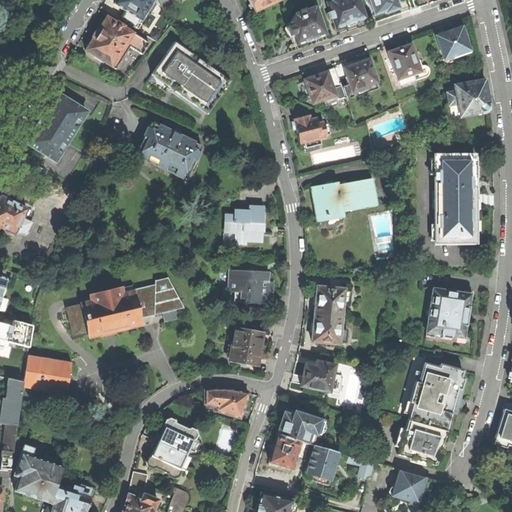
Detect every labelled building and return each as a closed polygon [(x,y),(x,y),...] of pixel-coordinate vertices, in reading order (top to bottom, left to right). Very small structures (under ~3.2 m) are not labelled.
[(115,0),(114,3),(129,12),(140,19),(152,0),(115,0)] [(158,0),(162,9),(170,5),(167,0),(158,0)] [(249,0),(250,1),(249,2),(248,5),(249,9),(253,10),(254,10),(255,11),(277,0),(249,0)] [(329,0),(330,1),(326,3),(329,13),(328,13),(330,19),(331,18),(335,29),(345,25),(348,27),(351,26),(353,25),(354,22),(365,18),(358,0),(329,0)] [(368,0),(374,15),(384,11),(385,14),(393,11),(399,9),(396,1),(397,0),(368,0)] [(315,6),(293,14),(288,23),(289,26),(287,27),(286,28),(286,29),(287,34),(288,35),(289,36),(292,35),(295,45),(304,41),(305,43),(311,40),(316,39),(316,38),(325,34),(315,6)] [(140,19),(129,12),(125,19),(126,20),(125,22),(135,28),(136,26),(138,27),(141,22),(139,20),(140,19)] [(92,39),(84,50),(114,69),(128,46),(141,54),(148,43),(122,26),(123,25),(117,21),(116,22),(106,16),(99,27),(97,28),(94,32),(92,36),(92,39)] [(448,32),(435,36),(444,60),(470,51),(461,27),(448,32)] [(169,88),(208,115),(231,82),(174,43),(151,76),(169,88)] [(412,74),(419,72),(410,45),(398,49),(387,53),(390,61),(393,72),(394,72),(397,80),(400,78),(403,85),(415,80),(412,74)] [(352,94),(358,94),(362,92),(368,89),(367,86),(376,82),(368,59),(354,64),(343,68),(346,77),(345,78),(347,85),(348,84),(352,94)] [(326,72),(332,89),(341,86),(334,67),(324,71),(325,73),(326,72)] [(315,76),(303,80),(311,104),(322,100),(324,106),(336,102),(332,89),(326,72),(325,73),(315,76)] [(169,88),(151,76),(147,82),(154,87),(165,94),(169,88)] [(458,104),(459,115),(460,117),(480,113),(483,112),(485,110),(487,108),(488,103),(486,92),(483,81),(454,86),(455,91),(456,96),(452,97),(454,105),(458,104)] [(456,96),(455,91),(446,93),(450,116),(459,115),(458,104),(454,105),(452,97),(456,96)] [(26,142),(55,160),(86,111),(56,93),(42,117),(26,142)] [(304,142),(305,148),(320,144),(318,138),(326,136),(323,122),(317,124),(315,119),(309,121),(308,116),(290,121),(292,131),(295,130),(297,134),(299,144),(304,142)] [(135,155),(186,179),(202,146),(173,133),(151,122),(135,155)] [(435,243),(475,243),(474,208),(469,205),(469,199),(469,195),(474,192),(474,155),(434,155),(435,243)] [(338,185),(343,211),(376,205),(371,179),(338,185)] [(344,217),(343,211),(338,185),(337,182),(311,187),(313,202),(317,222),(344,217)] [(14,233),(22,218),(27,209),(16,204),(9,200),(0,195),(0,228),(13,235),(14,233)] [(9,200),(16,204),(18,200),(11,196),(9,200)] [(246,242),(262,243),(263,233),(264,233),(264,229),(264,224),(263,224),(263,207),(248,207),(248,211),(233,211),(233,216),(225,215),(224,233),(234,234),(234,245),(246,245),(246,242)] [(14,233),(25,235),(32,223),(22,218),(14,233)] [(273,282),(268,282),(268,272),(228,270),(228,293),(234,293),(233,303),(267,305),(267,299),(272,299),(272,290),(273,282)] [(156,281),(156,284),(155,315),(163,313),(176,310),(184,308),(168,278),(156,281)] [(329,288),(344,289),(344,281),(330,280),(329,288)] [(151,316),(155,315),(156,284),(133,290),(140,320),(151,317),(151,316)] [(140,320),(133,290),(132,286),(90,296),(91,301),(81,304),(88,333),(89,337),(119,330),(141,325),(140,320)] [(342,305),(344,291),(344,289),(329,288),(316,287),(314,300),(313,315),(341,318),(342,305)] [(467,316),(467,310),(469,310),(469,306),(468,306),(470,294),(432,288),(426,328),(427,328),(431,334),(440,335),(440,339),(450,341),(451,337),(457,338),(462,334),(464,334),(465,326),(466,327),(467,324),(466,324),(467,316)] [(88,333),(81,304),(65,307),(72,337),(88,333)] [(178,318),(176,310),(163,313),(165,321),(178,318)] [(311,342),(339,345),(339,343),(345,344),(346,331),(340,330),(341,318),(313,315),(312,326),(311,342)] [(12,327),(0,323),(0,340),(28,348),(31,327),(13,321),(12,327)] [(229,362),(256,367),(260,348),(263,332),(235,327),(229,362)] [(27,356),(22,382),(22,387),(67,394),(71,363),(27,356)] [(300,386),(330,392),(334,374),(332,374),(334,365),(316,361),(315,366),(305,364),(303,372),(300,386)] [(457,389),(460,378),(462,371),(439,364),(438,368),(423,363),(417,382),(414,381),(408,402),(411,403),(407,420),(444,431),(452,404),(456,406),(457,402),(458,398),(455,397),(457,389)] [(9,422),(9,424),(16,425),(20,398),(22,387),(22,382),(11,379),(7,399),(4,399),(1,415),(11,417),(11,422),(9,422)] [(217,412),(240,419),(244,406),(248,393),(235,390),(228,390),(219,389),(211,390),(205,391),(205,404),(218,408),(217,412)] [(168,414),(181,418),(184,407),(171,403),(164,408),(168,414)] [(507,445),(511,446),(511,412),(503,409),(499,422),(494,438),(507,443),(507,445)] [(299,442),(307,444),(308,445),(312,446),(316,433),(319,434),(324,421),(315,418),(314,419),(294,413),(294,414),(287,411),(286,414),(283,414),(280,423),(277,435),(299,442)] [(192,441),(195,440),(197,435),(195,429),(190,427),(188,428),(174,424),(173,420),(168,418),(164,420),(162,424),(163,428),(161,432),(159,436),(156,434),(154,440),(185,455),(186,452),(192,441)] [(397,455),(435,466),(438,453),(439,447),(444,431),(407,420),(404,430),(399,448),(397,455)] [(6,424),(0,463),(0,469),(11,470),(16,425),(9,424),(6,424)] [(394,446),(399,448),(404,430),(399,429),(394,446)] [(103,442),(117,446),(120,436),(107,432),(103,442)] [(267,465),(290,472),(295,454),(299,442),(277,435),(272,451),(267,465)] [(167,477),(173,479),(178,477),(180,472),(178,469),(180,466),(185,455),(154,440),(151,446),(154,448),(152,452),(151,456),(147,458),(145,462),(147,467),(152,469),(155,467),(166,474),(167,477)] [(194,456),(199,444),(192,441),(186,452),(194,456)] [(307,444),(299,442),(295,454),(298,455),(297,456),(304,458),(308,445),(307,444)] [(341,442),(338,453),(345,455),(349,444),(341,442)] [(35,498),(50,503),(55,487),(62,468),(30,457),(32,449),(23,446),(13,475),(19,477),(14,491),(28,495),(27,498),(30,499),(34,500),(35,498)] [(306,472),(330,479),(338,453),(314,446),(309,462),(306,472)] [(190,458),(185,455),(180,466),(185,469),(190,458)] [(358,477),(368,479),(372,463),(358,459),(357,464),(361,465),(358,477)] [(0,486),(2,487),(8,488),(11,470),(0,469),(0,486)] [(391,495),(392,496),(392,497),(392,498),(416,506),(420,495),(422,495),(426,478),(399,470),(395,486),(393,486),(391,487),(390,488),(389,489),(389,491),(389,492),(390,494),(391,495)] [(129,489),(144,491),(148,475),(133,472),(129,489)] [(85,494),(84,497),(88,498),(92,499),(96,489),(81,484),(80,489),(81,489),(79,493),(85,494)] [(83,511),(84,511),(88,498),(84,497),(85,494),(79,493),(81,489),(80,489),(67,485),(66,488),(62,490),(55,487),(50,503),(54,504),(51,511),(83,511)] [(167,511),(180,511),(187,498),(184,493),(175,489),(172,489),(171,493),(174,493),(169,504),(167,511)] [(294,511),(296,511),(297,506),(295,503),(291,502),(291,501),(260,493),(257,504),(255,504),(254,510),(253,511),(294,511)] [(152,511),(157,500),(143,495),(141,499),(127,494),(126,505),(122,511),(152,511)]
